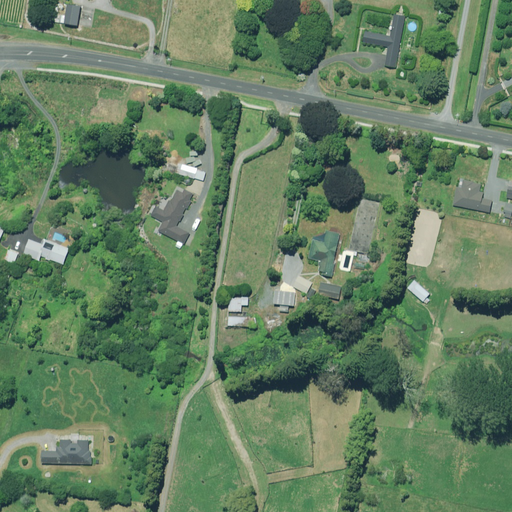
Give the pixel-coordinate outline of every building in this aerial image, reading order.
[(82,7),(69,5),(67,16),(63,15),(61,23),(79,26),(82,7)] [(406,17),(395,16),(392,36),(366,32),(364,44),(381,46),(389,48),(386,66),(398,68),(401,49),(406,17)] [(198,169),(184,165),(181,175),(204,181),(207,173),(198,171),(198,169)] [(483,180),(461,176),(456,200),(465,202),(466,196),(479,199),(483,180)] [(181,222),(182,223),(186,214),(185,214),(187,208),(189,209),(193,201),(192,200),(195,194),(186,190),(184,194),(179,192),(175,200),(172,198),(165,211),(157,207),(153,217),(164,222),(159,232),(179,241),(176,247),(183,250),(191,233),(181,228),(178,227),(181,222)] [(341,234),(328,232),(326,243),(314,240),(310,259),(322,261),(319,274),(332,277),(341,234)] [(43,239),(41,244),(30,240),(24,256),(42,262),(43,257),(51,260),(57,244),(43,239)] [(19,255),(10,251),(5,263),(14,267),(19,255)] [(313,283),(300,276),(294,287),(308,294),(313,283)] [(432,300),(429,297),(431,294),(416,281),(409,289),(422,300),(428,305),(432,300)] [(343,286),(322,283),(320,296),(340,300),(343,286)] [(317,290),(312,288),(308,297),(313,300),(317,290)] [(294,292),(283,290),(282,297),(279,296),(278,306),(293,308),(294,292)] [(250,306),(250,298),(230,298),(230,312),(243,312),(243,306),(250,306)] [(246,318),(230,317),(229,329),(245,330),(246,318)] [(94,457),(92,457),(92,452),(89,452),(90,441),(79,441),(79,443),(73,443),(73,441),(62,440),(62,447),(58,447),(58,452),(43,451),(43,464),(86,465),(94,465),(94,457)]
